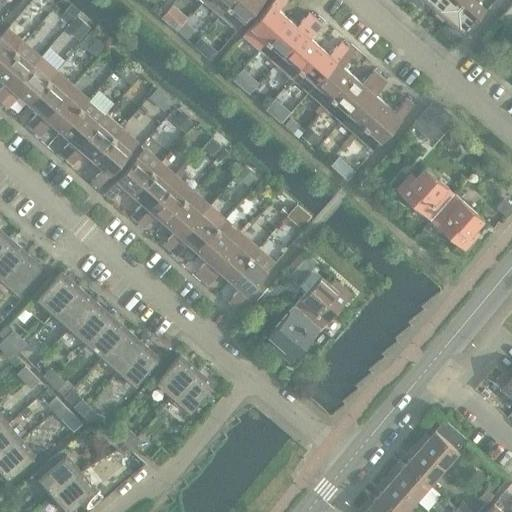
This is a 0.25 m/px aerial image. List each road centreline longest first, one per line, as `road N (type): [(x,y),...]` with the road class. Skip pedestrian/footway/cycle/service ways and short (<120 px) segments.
road 1 (residential): [(252,378),(0,157)]
road 2 (residential): [(511,133),(360,0)]
road 3 (residential): [(252,378),(173,474),(116,511)]
road 4 (tertiary): [(428,367),(511,265)]
road 5 (residential): [(351,461),(252,378)]
road 6 (tertiary): [(351,461),(428,367)]
